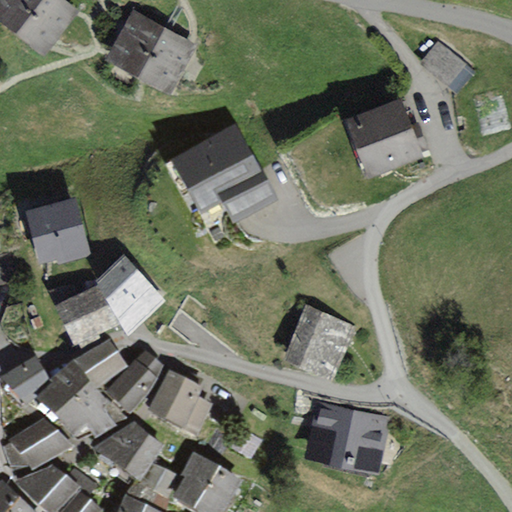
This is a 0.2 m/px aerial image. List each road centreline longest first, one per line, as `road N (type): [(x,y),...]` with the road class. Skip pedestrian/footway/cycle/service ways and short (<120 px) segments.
road 1 (residential): [(386,394),(316,387),(163,341),(110,335),(0,358)]
road 2 (residential): [(511,151),(408,201),(376,232),(368,251),(391,369),(386,394)]
road 3 (residential): [(386,394),(425,413),(474,454),(511,506)]
road 4 (residential): [(511,36),(353,0)]
